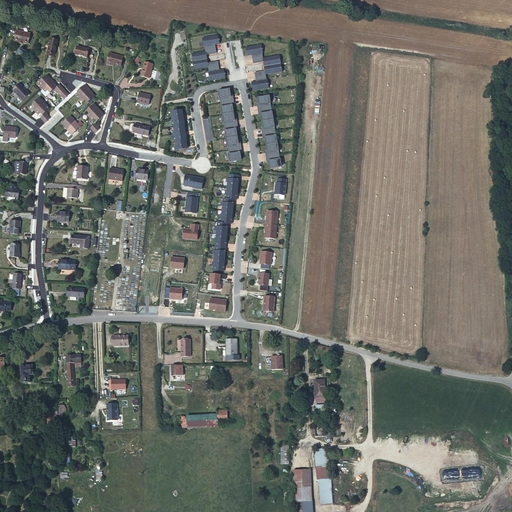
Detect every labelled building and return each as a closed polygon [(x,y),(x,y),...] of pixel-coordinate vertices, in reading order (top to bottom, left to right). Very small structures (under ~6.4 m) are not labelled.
[(15,30),(13,40),(18,41),(21,42),(27,43),(29,34),(26,33),(25,32),(23,31),(21,32),(18,32),(18,30),(15,30)] [(215,44),(219,44),(218,36),(202,38),(204,46),(205,51),(192,54),(195,69),(208,67),(209,72),(208,72),(210,80),(225,78),(224,69),(219,70),(217,62),(208,63),(206,54),(216,53),(215,44)] [(43,39),(39,54),(49,56),(52,41),(43,39)] [(262,46),(247,48),(248,56),(252,56),(254,64),(264,62),(265,71),(255,73),(257,81),(252,82),(254,90),(269,88),(268,80),(267,80),(266,74),(280,72),(277,57),(264,59),(263,54),(264,54),(262,46)] [(74,49),(72,57),(84,60),(86,52),(74,49)] [(105,56),(103,65),(110,67),(117,69),(119,59),(105,56)] [(146,63),(141,74),(150,78),(154,67),(146,63)] [(50,91),(54,87),(57,85),(46,73),(39,80),(42,83),(41,84),(46,90),(48,88),(50,91)] [(54,87),(64,97),(70,92),(60,82),(59,82),(57,85),(54,87)] [(20,83),(14,88),(22,97),(28,91),(20,83)] [(85,84),(78,90),(81,93),(80,94),(85,100),(87,99),(89,101),(95,95),(85,84)] [(230,93),(229,87),(218,89),(220,102),(233,100),(232,93),(230,93)] [(139,92),(137,101),(149,104),(151,95),(139,92)] [(42,114),(46,110),(50,107),(39,96),(32,103),(34,105),(33,106),(39,112),(40,111),(42,114)] [(272,103),(270,96),(259,97),(261,109),(272,107),(271,103),(272,103)] [(234,106),(233,100),(220,102),(221,113),(233,111),(232,106),(234,106)] [(106,113),(95,102),(89,108),(91,111),(90,112),(95,118),(97,117),(99,119),(106,113)] [(272,107),(261,109),(262,116),(263,121),(274,119),(273,111),(272,111),(272,107)] [(51,116),(46,110),(42,114),(41,115),(42,117),(46,121),(51,116)] [(182,110),(172,111),(173,115),(171,116),(172,119),(182,117),(182,114),(183,114),(182,110)] [(234,118),(233,111),(221,113),(223,124),(237,123),(236,117),(234,118)] [(72,115),(65,122),(75,132),(82,125),(72,115)] [(182,117),(172,119),(173,123),(174,123),(175,127),(184,125),(185,125),(184,121),(183,121),(182,117)] [(210,118),(203,120),(207,142),(214,140),(210,118)] [(274,119),(263,121),(263,127),(265,133),(276,131),(275,127),(276,127),(274,119)] [(101,126),(97,121),(92,127),(96,131),(101,126)] [(238,130),(237,123),(223,124),(224,136),(237,135),(236,131),(238,130)] [(15,125),(4,124),(3,134),(14,135),(15,125)] [(133,125),(131,133),(147,136),(149,128),(133,125)] [(175,127),(174,127),(175,131),(173,131),(174,135),(184,133),(184,130),(185,130),(184,125),(175,127)] [(276,131),(265,133),(266,139),(267,144),(278,143),(277,135),(276,135),(276,131)] [(184,133),(174,135),(175,138),(176,138),(177,142),(186,141),(187,141),(186,136),(185,136),(184,133)] [(237,135),(224,136),(226,150),(241,148),(240,141),(238,142),(237,135)] [(186,141),(177,142),(176,142),(177,147),(175,147),(176,151),(186,149),(186,146),(187,145),(186,141)] [(278,143),(267,144),(267,150),(269,156),(280,154),(279,150),(280,150),(278,143)] [(242,153),(241,148),(226,150),(228,161),(241,159),(240,154),(242,153)] [(280,154),(269,156),(270,162),(271,168),(282,166),(281,158),(280,158),(280,154)] [(28,164),(20,163),(16,163),(15,164),(14,174),(15,175),(19,175),(28,176),(28,164)] [(77,171),(77,178),(86,178),(87,166),(78,165),(77,171)] [(113,167),(112,178),(125,179),(126,168),(113,167)] [(138,168),(136,178),(147,180),(148,170),(138,168)] [(202,190),(203,178),(185,174),(183,186),(202,190)] [(226,186),(238,187),(238,174),(228,174),(228,178),(226,177),(225,182),(227,183),(226,186)] [(275,196),(286,196),(287,179),(276,179),(275,196)] [(83,183),(70,182),(70,186),(69,186),(68,195),(78,196),(79,187),(83,187),(83,183)] [(11,188),(7,188),(7,196),(20,197),(20,188),(17,188),(17,185),(11,185),(11,188)] [(237,199),(238,187),(226,186),(226,189),(225,189),(224,194),(226,194),(226,198),(234,199),(237,199)] [(196,213),(198,197),(186,196),(185,212),(196,213)] [(233,212),(234,199),(226,198),(224,198),(224,201),(220,201),(220,206),(221,206),(221,211),(233,212)] [(116,210),(124,211),(124,201),(117,201),(116,210)] [(232,223),(233,212),(221,211),(220,214),(219,213),(219,218),(221,218),(220,222),(227,223),(232,223)] [(265,223),(277,224),(278,211),(265,211),(265,223)] [(59,212),(59,220),(70,221),(70,213),(59,212)] [(9,220),(8,233),(19,234),(19,221),(9,220)] [(226,235),(227,223),(220,222),(217,222),(216,225),(214,225),(214,229),(215,229),(215,235),(226,235)] [(277,224),(265,223),(263,238),(276,239),(277,224)] [(184,229),(183,240),(198,241),(199,225),(191,224),(191,229),(184,229)] [(73,233),(72,242),(80,243),(80,247),(89,248),(90,236),(73,233)] [(226,247),(226,235),(215,235),(215,237),(213,237),(212,242),(214,243),(214,246),(215,246),(226,247)] [(10,243),(10,255),(18,255),(19,243),(10,243)] [(225,259),(226,247),(215,246),(215,249),(212,249),(212,254),(213,254),(213,258),(225,259)] [(272,265),(272,252),(260,251),(259,264),(272,265)] [(171,257),(171,269),(184,270),(185,258),(171,257)] [(224,271),(225,259),(213,258),(212,261),(211,261),(211,266),(213,266),(213,270),(224,271)] [(62,259),(61,268),(72,269),(72,268),(77,268),(78,261),(73,261),(73,260),(62,259)] [(14,269),(13,284),(21,285),(22,270),(14,269)] [(269,287),(269,274),(258,273),(257,287),(269,287)] [(225,280),(226,275),(210,274),(210,286),(212,286),(212,291),(220,291),(221,280),(225,280)] [(182,300),(183,288),(170,287),(169,299),(182,300)] [(67,288),(67,297),(83,298),(83,289),(67,288)] [(274,312),(274,296),(263,295),(262,311),(274,312)] [(226,299),(209,298),(209,310),(226,313),(226,299)] [(0,313),(5,314),(5,313),(10,313),(11,306),(2,306),(0,305),(0,313)] [(113,336),(113,345),(128,344),(128,335),(113,336)] [(182,339),(183,356),(191,356),(191,339),(182,339)] [(228,339),(228,346),(230,346),(230,355),(232,355),(232,359),(241,359),(241,355),(239,355),(239,339),(228,339)] [(81,354),(67,355),(68,367),(69,386),(75,386),(75,364),(82,363),(81,354)] [(273,357),(273,370),(284,370),(284,357),(273,357)] [(33,365),(22,365),(23,382),(30,382),(30,375),(34,374),(33,365)] [(172,365),(172,375),(182,375),(182,365),(172,365)] [(112,380),(113,389),(126,389),(126,379),(112,380)] [(316,380),(317,402),(327,402),(326,380),(316,380)] [(117,420),(117,408),(106,408),(106,420),(117,420)] [(217,410),(218,414),(218,420),(219,420),(228,420),(228,410),(217,410)] [(218,420),(218,414),(181,416),(182,428),(188,427),(219,426),(219,420),(218,420)] [(327,449),(316,450),(317,480),(327,480),(327,462),(327,449)] [(294,472),(295,504),(300,503),(306,503),(312,503),(311,472),(294,472)] [(327,480),(320,480),(321,504),(332,504),(332,480),(331,480),(327,480)]
